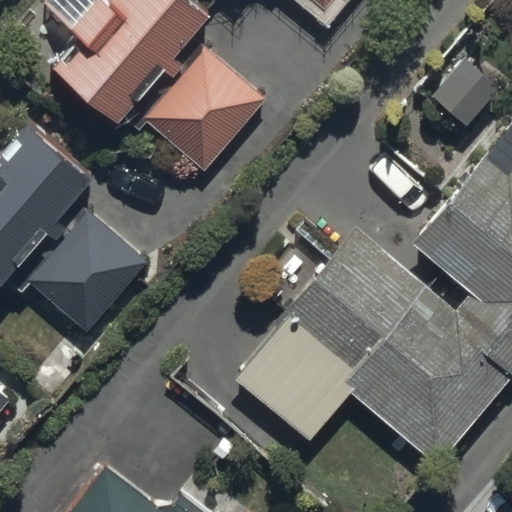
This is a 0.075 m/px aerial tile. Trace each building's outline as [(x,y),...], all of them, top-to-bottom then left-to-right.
[(41,0),(81,15),(47,52),(140,128),(146,121),(202,167),(262,95),(183,30),(205,3),(201,0),(41,0)] [(313,0),(326,11),(335,0),(313,0)] [(287,298),(234,361),(307,423),(346,376),(431,446),(504,357),(508,360),(511,355),(511,101),(510,100),(409,222),(473,275),(459,293),(355,206),(282,294),(287,298)] [(0,274),(8,281),(16,272),(74,322),(136,251),(57,183),(79,159),(14,103),(0,118),(0,274)] [(0,407),(11,395),(0,385),(0,407)] [(102,451),(53,511),(264,511),(244,496),(239,503),(195,470),(186,482),(174,473),(158,494),(102,451)]
